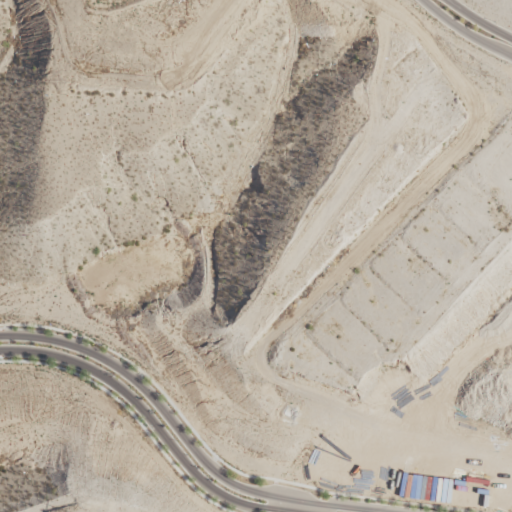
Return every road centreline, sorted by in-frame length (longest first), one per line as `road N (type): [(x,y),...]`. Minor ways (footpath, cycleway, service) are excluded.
road 1 (residential): [(375,511),(235,486),(107,362),(56,341),(0,336)]
road 2 (track): [(443,58),(490,119),(241,371)]
road 3 (residential): [(0,350),(55,356),(101,375),(207,487),(233,502),(285,511)]
road 4 (track): [(241,371),(327,406),(511,433)]
